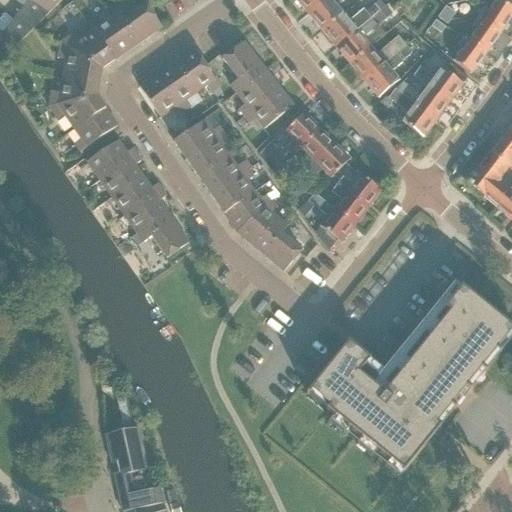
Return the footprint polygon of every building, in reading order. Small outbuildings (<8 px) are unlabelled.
[(26,0),(28,1),(48,14),(62,0),(26,0)] [(295,0),(308,15),(325,0),(295,0)] [(322,32),(342,15),(336,8),(344,0),(325,0),(308,15),(322,32)] [(479,18),(500,33),(511,14),(511,9),(497,0),(496,0),(488,13),(484,10),(483,11),(479,9),(475,15),(480,16),(479,18)] [(14,49),(48,14),(28,1),(23,8),(14,20),(0,35),(0,36),(4,40),(0,42),(0,59),(13,48),(14,49)] [(322,32),(336,48),(370,19),(373,17),(380,12),(374,5),(364,13),(362,10),(348,22),(342,15),(322,32)] [(105,12),(104,12),(130,50),(161,28),(146,6),(124,21),(118,12),(110,18),(105,12)] [(380,12),(373,17),(379,25),(392,14),(386,7),(385,8),(380,12)] [(447,25),(454,14),(445,7),(437,18),(447,25)] [(102,24),(91,31),(112,62),(130,50),(104,12),(97,17),(102,24)] [(486,54),(500,33),(479,18),(473,26),(477,29),(469,41),(468,41),(486,54)] [(377,27),(370,19),(336,48),(350,65),(370,48),(363,39),(377,27)] [(440,34),(444,29),(435,22),(431,27),(440,34)] [(73,34),(60,43),(101,70),(112,62),(91,31),(77,41),(73,34)] [(388,61),(389,61),(405,47),(397,38),(376,55),(370,48),(350,65),(364,81),(388,61)] [(468,41),(469,41),(465,38),(459,46),(463,49),(453,62),(470,74),(486,54),(468,41)] [(60,43),(56,62),(63,63),(61,77),(99,84),(101,70),(60,43)] [(238,81),(260,64),(243,43),(221,59),(238,80),(238,81)] [(411,53),(406,47),(398,54),(403,60),(411,53)] [(175,63),(196,94),(206,86),(211,93),(219,87),(193,50),(175,63)] [(383,66),(364,81),(378,99),(398,82),(391,73),(402,62),(396,55),(389,61),(388,61),(383,66)] [(428,87),(449,102),(468,77),(447,62),(434,79),(419,68),(413,77),(427,88),(428,87)] [(186,101),(196,94),(175,63),(157,75),(183,113),(190,107),(186,101)] [(247,109),(276,86),(260,64),(238,81),(238,80),(229,87),(244,106),(247,109)] [(176,118),(183,113),(157,75),(138,88),(160,119),(171,111),(176,118)] [(51,89),(48,108),(96,97),(99,84),(61,77),(58,90),(51,89)] [(428,87),(427,88),(421,97),(407,87),(402,84),(397,91),(436,120),(449,102),(428,87)] [(247,109),(244,106),(238,110),(249,124),(255,119),(263,130),(293,107),(276,86),(247,109)] [(436,120),(397,91),(396,91),(395,90),(388,99),(392,103),(408,114),(401,123),(423,138),(436,120)] [(96,97),(48,108),(57,121),(64,116),(73,130),(104,109),(96,97)] [(385,97),(380,104),(387,109),(392,103),(388,99),(385,97)] [(104,109),(73,130),(81,141),(74,145),(80,153),(117,127),(104,109)] [(300,148),(319,130),(303,114),(285,133),(293,141),(285,150),(291,156),(300,148)] [(203,121),(173,143),(186,161),(223,135),(218,128),(212,132),(203,121)] [(306,172),(334,145),(319,130),(300,148),(308,157),(300,165),(306,172)] [(223,135),(186,161),(198,179),(229,157),(222,147),(228,142),(223,135)] [(511,140),(505,135),(502,140),(500,139),(499,140),(500,141),(492,152),(511,168),(511,140)] [(117,141),(86,163),(99,181),(137,155),(132,149),(126,154),(117,141)] [(334,145),(306,172),(313,178),(322,170),(330,179),(349,160),(334,145)] [(511,172),(511,168),(492,152),(482,166),(480,165),(479,166),(481,167),(467,184),(484,198),(485,198),(497,208),(510,191),(498,181),(508,169),(511,172)] [(137,155),(99,181),(112,199),(142,178),(134,166),(141,161),(137,155)] [(229,157),(198,179),(210,197),(248,171),(243,163),(236,168),(229,157)] [(248,171),(210,197),(223,214),(254,193),(246,183),(253,178),(248,171)] [(336,185),(367,209),(380,192),(360,176),(352,186),(342,178),(336,185)] [(142,178),(112,199),(124,217),(161,191),(157,185),(150,189),(142,178)] [(292,203),(305,192),(297,182),(284,193),(292,203)] [(354,226),(367,209),(336,185),(331,192),(341,200),(334,210),(333,210),(354,226)] [(161,191),(124,217),(136,235),(167,213),(159,202),(166,197),(161,191)] [(511,220),(511,192),(510,191),(497,208),(511,220)] [(254,193),(223,214),(236,234),(270,203),(266,196),(259,201),(254,193)] [(313,195),(307,202),(327,218),(320,227),(340,243),(354,226),(333,210),(313,195)] [(270,203),(236,234),(254,249),(278,220),(271,213),(276,207),(270,203)] [(167,213),(136,235),(143,244),(151,238),(166,260),(189,244),(167,213)] [(278,220),(254,249),(283,273),(301,252),(281,235),(287,227),(278,220)] [(511,329),(461,288),(435,320),(440,324),(383,395),(358,375),(369,361),(347,343),(306,395),(308,396),(313,391),(330,405),(325,411),(403,473),(434,435),(433,435),(438,429),(440,427),(439,426),(443,421),(452,410),(453,411),(455,408),(454,408),(467,391),(469,392),(470,390),(469,389),(482,372),(484,373),(485,371),(479,366),(493,350),(499,355),(500,353),(495,348),(509,330),(511,332),(511,329)] [(147,470),(138,429),(105,437),(111,464),(118,463),(120,474),(114,475),(122,511),(127,511),(163,504),(160,490),(134,496),(129,474),(147,470)] [(180,511),(178,503),(169,505),(170,511),(180,511)]
